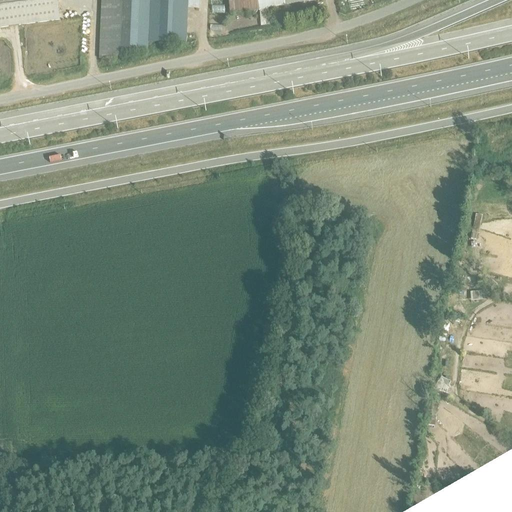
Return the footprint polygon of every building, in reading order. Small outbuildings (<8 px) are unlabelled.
[(57,0),(0,0),(0,31),(61,23),(57,0)] [(102,0),(100,60),(109,60),(124,56),(124,52),(138,52),(148,51),(148,43),(173,44),(186,42),(188,10),(199,11),(199,0),(102,0)] [(228,0),(230,16),(259,12),(260,27),(269,25),(268,10),(280,9),(282,7),(287,6),(288,9),(306,6),(305,3),(316,2),(315,0),(228,0)] [(476,215),(472,234),(480,235),(484,217),(476,215)] [(485,292),(471,293),(472,303),(486,302),(485,292)] [(441,378),(436,389),(447,394),(452,382),(441,378)] [(434,396),(430,413),(438,415),(442,397),(434,396)]
